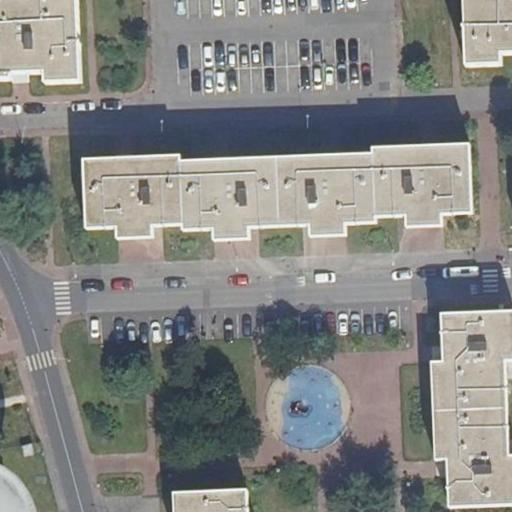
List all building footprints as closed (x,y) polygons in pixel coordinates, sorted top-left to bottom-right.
[(32,0),(2,1),(1,0),(0,0),(0,83),(12,83),(16,83),(16,76),(29,75),(49,75),(50,85),(85,84),(80,0),(32,0)] [(511,0),(466,0),(469,68),(505,67),(505,55),(511,55),(511,0)] [(443,216),(473,216),(471,147),(374,151),(374,157),(182,165),(182,158),(85,163),(88,230),(118,229),(118,241),(136,240),(154,240),(154,228),(184,227),(185,232),(215,231),(216,243),(235,242),(251,242),(251,230),(312,228),(312,239),(327,238),(347,237),(346,225),(377,224),(377,218),(408,217),(408,229),(427,228),(444,228),(443,216)] [(511,457),(510,458),(510,441),(507,380),(507,362),(511,361),(511,312),(443,316),(444,346),(444,363),(433,363),(437,461),(448,461),(449,479),(450,508),(511,505),(511,457)] [(0,511),(30,511),(26,499),(19,486),(8,476),(0,469),(0,511)] [(249,511),(249,491),(174,493),(174,511),(249,511)]
